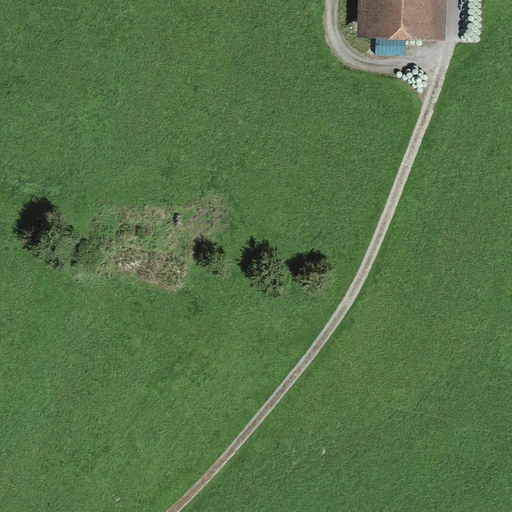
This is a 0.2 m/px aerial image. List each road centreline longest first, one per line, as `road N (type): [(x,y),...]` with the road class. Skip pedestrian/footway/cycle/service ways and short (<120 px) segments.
road 1 (track): [(177,511),(232,456),(351,304),(442,69)]
road 2 (track): [(442,69),(354,59),(333,0)]
